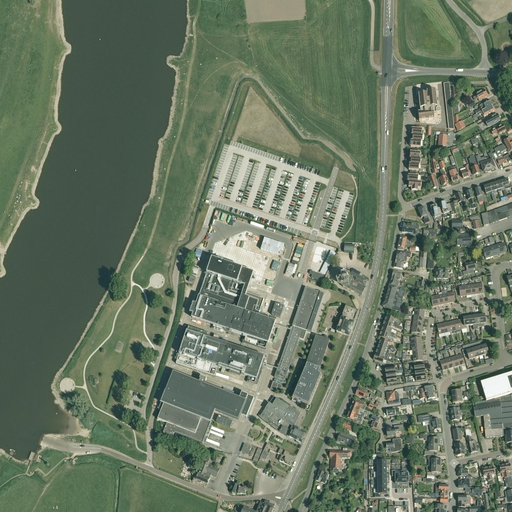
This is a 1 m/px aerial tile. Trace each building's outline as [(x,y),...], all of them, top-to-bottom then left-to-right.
[(427,91),(427,93),(418,94),(420,112),(418,113),(419,122),(434,120),(434,115),(441,114),(440,110),(436,111),(436,107),(437,107),(435,90),(427,91)] [(478,99),(479,101),(487,97),(484,90),(475,94),(476,96),(473,98),(474,101),(478,99)] [(474,112),(476,114),(493,105),(491,101),(490,101),(489,100),(482,104),(484,107),(474,112)] [(495,109),(493,105),(476,114),(477,117),(482,115),(483,117),(495,111),(495,110),(495,109)] [(500,120),(497,114),(490,118),(484,121),(487,127),(488,127),(493,125),(497,123),(497,122),(500,120)] [(465,128),(462,122),(455,125),(458,131),(465,128)] [(506,131),(502,125),(496,129),(491,131),(490,131),(492,135),(493,135),(498,133),(499,135),(506,131)] [(439,135),(438,145),(446,146),(447,136),(439,135)] [(495,153),(511,143),(511,142),(510,138),(503,142),(505,146),(504,146),(503,145),(499,147),(494,149),(495,153)] [(511,143),(495,153),(497,155),(499,159),(503,157),(501,153),(507,149),(509,152),(511,150),(511,143)] [(485,157),(489,170),(492,170),(494,170),(494,169),(495,169),(492,160),(489,161),(487,156),(485,154),(484,154),(485,157)] [(511,155),(511,157),(509,154),(503,157),(505,161),(507,160),(509,162),(511,160),(511,155)] [(487,171),(489,170),(485,157),(481,159),(480,156),(477,157),(479,165),(481,165),(483,172),(484,172),(485,173),(487,172),(487,171)] [(475,157),(471,159),(473,167),(471,168),(473,175),(480,173),(477,166),(475,157)] [(455,171),(449,172),(450,177),(452,183),(459,181),(457,175),(456,174),(458,173),(456,167),(454,168),(455,171)] [(442,177),(439,178),(442,186),(448,184),(446,176),(444,172),(443,170),(440,171),(440,173),(442,177)] [(506,187),(509,186),(507,179),(501,181),(504,190),(503,191),(504,194),(505,194),(506,193),(505,190),(507,189),(506,187)] [(501,191),(503,191),(504,190),(501,181),(495,183),(497,190),(500,189),(501,191)] [(421,183),(418,182),(409,182),(408,188),(412,188),(411,191),(418,192),(418,191),(418,189),(421,189),(421,183)] [(493,193),(494,195),(495,194),(495,191),(497,190),(495,183),(489,185),(492,194),(493,193)] [(492,194),(489,185),(483,187),(485,194),(486,194),(486,196),(491,194),(492,198),(493,197),(494,197),(494,195),(493,193),(492,194)] [(484,202),(483,196),(480,188),(474,190),(477,198),(477,197),(479,203),(484,202)] [(475,204),(473,198),(474,198),(471,191),(465,192),(467,200),(469,200),(471,205),(470,206),(470,207),(470,209),(472,209),(476,208),(475,204)] [(462,199),(461,194),(455,196),(456,200),(453,201),(454,204),(460,203),(461,207),(466,205),(464,198),(462,199)] [(441,207),(440,208),(443,214),(445,219),(450,216),(449,212),(452,211),(449,204),(446,205),(445,202),(439,204),(441,207)] [(443,214),(440,208),(437,209),(436,205),(430,207),(432,211),(431,211),(433,218),(434,218),(440,216),(440,215),(443,214)] [(430,222),(427,216),(424,207),(418,210),(421,218),(423,217),(425,220),(423,220),(425,224),(430,222)] [(490,225),(488,219),(487,213),(481,214),(484,226),(490,225)] [(452,221),(452,230),(462,230),(462,221),(452,221)] [(481,228),(479,221),(472,222),(474,230),(481,228)] [(470,236),(457,237),(457,246),(471,245),(470,236)] [(405,247),(408,248),(411,239),(406,238),(400,237),(397,250),(404,250),(405,247)] [(496,246),(499,255),(506,253),(505,251),(508,251),(507,246),(504,247),(503,243),(496,246)] [(344,253),(354,253),(354,245),(344,245),(344,253)] [(489,248),(492,257),(499,255),(496,246),(489,248)] [(492,257),(489,248),(483,250),(485,259),(492,257)] [(403,262),(404,262),(406,262),(407,258),(410,258),(411,253),(405,253),(397,252),(395,260),(399,260),(399,262),(403,262)] [(419,268),(426,269),(427,253),(420,252),(419,268)] [(275,270),(277,264),(266,260),(264,267),(275,270)] [(399,260),(395,260),(393,268),(402,270),(404,262),(403,262),(399,262),(399,260)] [(467,271),(473,270),(477,269),(475,262),(465,264),(467,271)] [(210,263),(206,274),(237,284),(247,288),(251,276),(210,263)] [(436,270),(436,279),(448,279),(448,270),(436,270)] [(344,288),(361,297),(366,288),(365,288),(368,281),(351,273),(350,276),(349,274),(344,272),(339,274),(336,280),(338,285),(344,288)] [(393,272),(391,277),(397,278),(396,281),(399,282),(400,279),(401,279),(402,277),(400,277),(401,274),(393,272)] [(196,296),(190,314),(193,315),(192,318),(222,328),(222,330),(225,331),(226,329),(245,336),(242,343),(265,351),(268,343),(268,344),(275,322),(258,316),(263,299),(236,290),(237,284),(206,274),(199,297),(196,296)] [(398,283),(399,282),(396,281),(397,278),(391,277),(389,286),(397,288),(398,285),(399,286),(400,283),(398,283)] [(291,283),(286,297),(291,299),(296,285),(291,283)] [(397,288),(389,286),(383,307),(394,311),(394,310),(399,312),(397,317),(404,319),(406,313),(400,311),(403,301),(402,301),(403,297),(405,290),(397,288)] [(305,288),(292,326),(292,327),(306,331),(307,331),(311,333),(324,295),(320,293),(305,288)] [(412,309),(413,302),(404,300),(403,307),(412,309)] [(354,320),(358,311),(346,306),(342,316),(343,316),(342,318),(342,317),(336,332),(349,336),(354,322),(353,322),(354,320)] [(479,315),(481,327),(489,326),(488,317),(485,317),(485,315),(479,315)] [(384,321),(396,326),(397,324),(394,322),(395,319),(386,316),(384,321)] [(463,320),(459,320),(461,330),(467,329),(466,326),(469,326),(468,317),(463,318),(463,320)] [(382,327),(392,330),(393,327),(396,328),(396,326),(384,321),(382,327)] [(179,354),(176,364),(195,371),(214,377),(218,367),(229,370),(228,373),(240,377),(241,374),(248,377),(246,382),(254,385),(260,368),(264,358),(225,345),(221,343),(206,338),(208,333),(188,327),(185,326),(183,332),(176,353),(179,354)] [(291,328),(275,378),(285,382),(299,339),(303,340),(306,331),(292,327),(292,328),(291,328)] [(391,333),(392,330),(382,327),(381,332),(393,336),(394,334),(391,333)] [(395,339),(396,337),(393,336),(381,332),(379,337),(388,340),(389,337),(395,339)] [(320,368),(320,369),(330,341),(316,336),(306,364),(307,364),(307,365),(305,364),(304,367),(306,368),(305,368),(292,399),(309,406),(322,375),(317,374),(318,372),(319,373),(320,370),(319,370),(320,368)] [(380,340),(379,345),(391,349),(391,347),(388,346),(390,343),(380,340)] [(489,350),(487,343),(462,351),(464,356),(467,354),(469,360),(489,354),(488,351),(489,350)] [(391,349),(379,345),(377,350),(386,353),(387,350),(390,351),(391,349)] [(385,356),(386,353),(377,350),(375,355),(387,359),(388,357),(385,356)] [(387,359),(375,355),(373,360),(382,364),(383,360),(387,361),(391,363),(392,361),(387,359)] [(456,357),(459,366),(465,364),(462,355),(456,357)] [(454,368),(459,366),(456,357),(451,358),(454,368)] [(445,360),(448,369),(454,368),(451,358),(445,360)] [(448,369),(445,360),(440,362),(442,371),(448,369)] [(174,433),(202,444),(203,441),(205,442),(207,439),(204,438),(204,437),(207,438),(208,434),(206,434),(206,433),(208,434),(210,431),(207,430),(208,429),(210,430),(211,427),(209,426),(215,412),(238,421),(240,416),(242,416),(246,417),(246,418),(254,399),(243,394),(240,399),(204,385),(205,382),(206,382),(207,380),(201,378),(200,380),(199,383),(173,373),(158,410),(161,411),(158,420),(167,424),(163,433),(173,437),(174,433)] [(475,418),(483,417),(485,438),(504,437),(503,428),(506,428),(511,427),(511,373),(480,383),(486,401),(473,404),(475,418)] [(282,386),(278,385),(278,384),(273,382),(270,390),(275,392),(276,391),(280,392),(282,386)] [(419,390),(420,395),(424,394),(426,392),(430,392),(430,395),(434,394),(433,386),(423,388),(423,389),(419,390)] [(356,392),(355,394),(356,394),(356,395),(363,398),(367,400),(369,396),(369,394),(365,392),(358,389),(357,392),(356,392)] [(388,405),(392,404),(400,403),(398,394),(394,394),(394,392),(386,393),(387,402),(388,402),(388,405)] [(424,394),(420,395),(420,399),(425,399),(426,402),(432,401),(432,399),(435,398),(434,394),(430,395),(430,392),(426,392),(424,394)] [(277,431),(294,440),(301,443),(306,433),(294,427),(300,414),(273,397),(260,418),(277,431)] [(353,400),(351,406),(364,410),(365,406),(363,405),(364,403),(360,402),(359,403),(353,400)] [(364,410),(351,406),(349,412),(359,416),(369,419),(370,416),(363,413),(364,410)] [(358,417),(359,416),(349,412),(347,418),(353,421),(353,419),(357,420),(360,421),(361,418),(358,417)] [(461,418),(461,414),(451,416),(451,421),(459,420),(459,421),(461,421),(461,423),(458,423),(459,428),(464,427),(464,421),(462,421),(462,420),(462,417),(461,418)] [(230,428),(232,422),(219,417),(217,422),(230,428)] [(429,418),(422,419),(423,423),(428,422),(429,425),(430,431),(431,433),(434,433),(434,430),(441,429),(439,420),(434,420),(430,421),(429,418)] [(370,427),(376,430),(378,423),(373,421),(370,427)] [(347,434),(355,437),(356,434),(353,433),(354,431),(356,427),(353,425),(350,424),(350,425),(345,423),(342,428),(349,431),(347,434)] [(395,433),(403,432),(402,426),(394,427),(394,430),(386,431),(387,437),(395,436),(395,433)] [(356,434),(357,437),(363,435),(360,429),(354,432),(356,434)] [(460,429),(453,430),(454,441),(462,440),(460,429)] [(224,440),(226,436),(213,431),(211,435),(224,440)] [(355,437),(347,434),(345,434),(344,437),(340,435),(337,441),(346,446),(349,439),(357,442),(359,439),(355,437)] [(472,441),(471,437),(466,438),(468,446),(470,454),(478,452),(476,444),(475,442),(473,442),(473,441),(472,441)] [(386,446),(385,446),(385,449),(390,449),(390,452),(391,453),(400,452),(399,448),(402,448),(401,439),(393,440),(393,443),(386,444),(386,446)] [(294,457),(280,450),(267,444),(262,454),(260,458),(266,461),(270,451),(278,455),(278,454),(279,454),(281,456),(280,460),(279,461),(290,467),(294,457)] [(464,454),(466,454),(466,450),(463,450),(463,444),(455,445),(457,456),(464,455),(464,454)] [(246,445),(244,448),(244,452),(243,453),(244,454),(248,456),(251,447),(247,445),(247,446),(246,445)] [(438,452),(438,446),(429,445),(429,452),(424,451),(424,456),(433,456),(433,452),(438,452)] [(350,459),(350,453),(330,451),(330,458),(331,458),(330,469),(333,469),(333,472),(334,474),(337,474),(338,472),(338,469),(341,470),(341,460),(342,460),(342,458),(350,459)] [(432,466),(441,467),(441,460),(437,460),(436,457),(428,457),(427,460),(428,460),(428,466),(432,466)] [(192,482),(206,488),(211,476),(216,478),(219,470),(209,466),(209,465),(203,462),(200,470),(197,469),(192,482)] [(499,466),(500,473),(503,473),(504,478),(505,484),(508,484),(507,482),(507,478),(505,465),(499,466)] [(426,479),(431,480),(434,480),(434,476),(436,476),(436,473),(440,473),(441,467),(432,466),(431,473),(427,473),(426,479)] [(460,477),(460,480),(469,480),(471,480),(471,479),(475,479),(475,478),(472,478),(472,476),(468,476),(468,473),(468,469),(464,470),(464,469),(463,470),(463,466),(461,466),(459,468),(459,470),(457,470),(458,477),(460,477)] [(488,485),(491,485),(488,468),(482,469),(484,476),(487,476),(488,481),(488,485)] [(322,472),(319,471),(315,481),(321,483),(325,484),(328,475),(329,473),(323,470),(322,472)] [(395,477),(395,484),(402,484),(401,472),(395,472),(395,471),(392,471),(392,477),(395,477)] [(401,472),(402,484),(408,484),(408,477),(411,477),(411,471),(408,471),(408,472),(401,472)] [(469,482),(469,480),(460,480),(460,482),(458,482),(458,489),(466,489),(469,488),(469,482)] [(237,488),(238,488),(240,483),(237,482),(236,485),(234,484),(231,493),(232,493),(232,494),(234,495),(235,494),(236,495),(237,488)] [(440,495),(447,495),(448,486),(439,486),(439,485),(436,485),(435,494),(436,494),(440,494),(440,495)] [(387,488),(376,489),(377,494),(375,494),(375,498),(381,498),(381,494),(387,494),(387,488)] [(482,493),(472,494),(469,494),(469,496),(466,496),(466,497),(458,497),(458,503),(458,508),(464,508),(469,508),(470,508),(470,499),(470,497),(482,496),(482,494),(482,493)] [(271,511),(273,508),(274,506),(274,505),(273,505),(266,501),(265,501),(265,502),(264,502),(263,504),(260,503),(256,511),(253,511),(244,508),(241,511),(271,511)]
